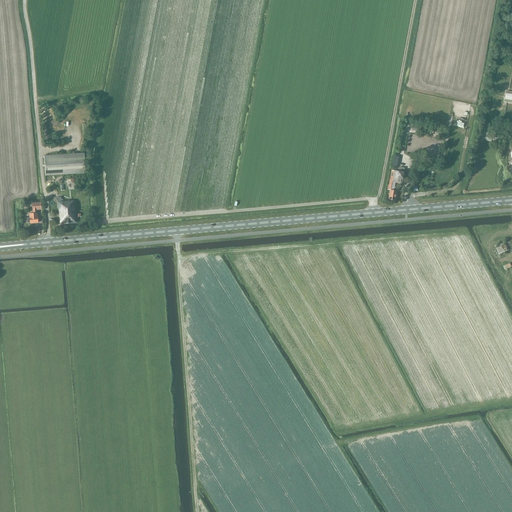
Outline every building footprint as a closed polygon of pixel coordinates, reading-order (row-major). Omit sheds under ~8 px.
[(43,156),(44,176),(85,173),(84,153),(43,156)] [(390,186),(389,190),(391,191),(389,200),(392,200),(395,201),(397,192),(394,191),(394,189),(396,183),(402,183),(405,168),(400,167),(399,172),(393,170),(390,186)] [(62,199),(61,200),(61,202),(57,202),(59,224),(76,223),(74,201),(69,202),(69,201),(62,202),(62,199)] [(41,203),(31,203),(32,210),(33,210),(33,214),(29,215),(29,218),(26,218),(27,223),(30,223),(30,224),(38,223),(37,210),(41,210),(41,203)] [(498,248),(495,249),(498,255),(508,251),(504,243),(497,246),(498,248)]
